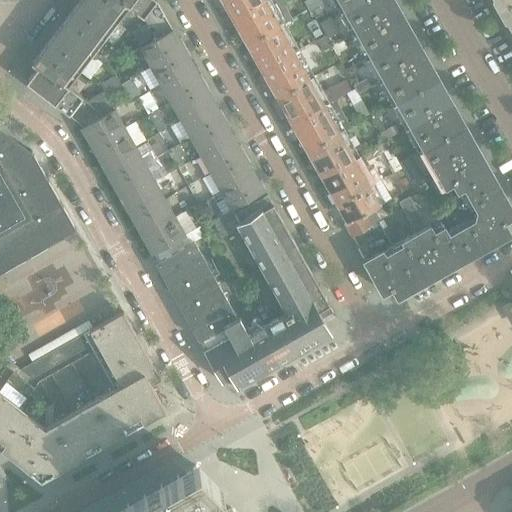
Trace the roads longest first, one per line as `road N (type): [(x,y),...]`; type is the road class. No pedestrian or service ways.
road 1 (residential): [(0,98),(55,142),(215,427)]
road 2 (residential): [(184,0),(375,338)]
road 3 (residential): [(215,427),(375,338)]
road 4 (residential): [(66,511),(215,427)]
road 5 (residential): [(375,338),(511,261)]
road 6 (residential): [(511,120),(443,0)]
